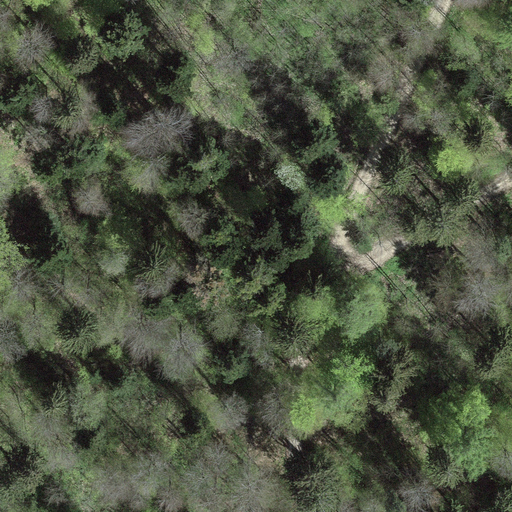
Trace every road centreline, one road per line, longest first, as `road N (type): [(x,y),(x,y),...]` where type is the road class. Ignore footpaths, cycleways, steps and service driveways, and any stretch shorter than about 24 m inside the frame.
road 1 (track): [(315,511),(303,411),(328,282),(453,0)]
road 2 (track): [(328,282),(511,174)]
